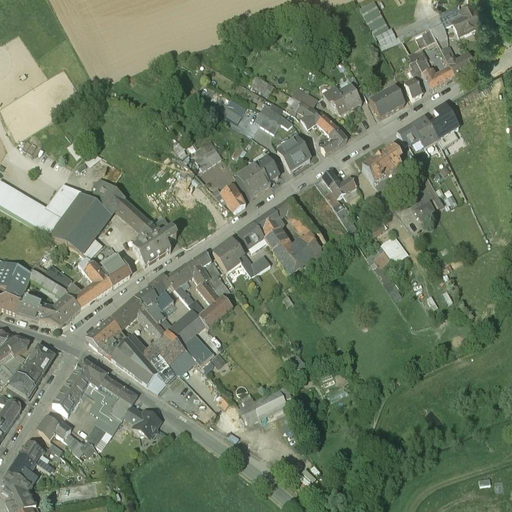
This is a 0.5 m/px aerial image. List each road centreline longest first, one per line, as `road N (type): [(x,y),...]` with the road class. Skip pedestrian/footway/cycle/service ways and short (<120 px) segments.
road 1 (residential): [(73,348),(92,319),(127,292),(508,57)]
road 2 (tertiary): [(295,511),(144,391),(73,348)]
road 3 (residential): [(73,348),(0,473)]
